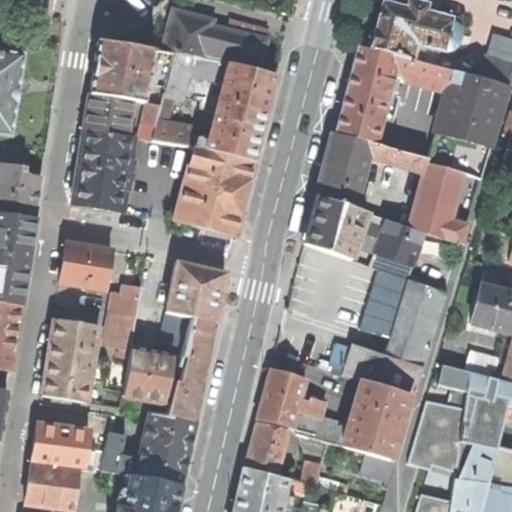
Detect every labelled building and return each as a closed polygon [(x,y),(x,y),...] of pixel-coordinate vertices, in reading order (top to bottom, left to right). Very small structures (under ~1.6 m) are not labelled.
[(375,31),(370,50),(397,57),(420,63),(424,48),(441,52),(450,19),(432,14),(434,6),(409,0),(400,0),(398,7),(382,3),(378,17),(375,31)] [(208,59),(229,64),(251,70),(257,45),(209,32),(211,21),(171,11),(161,51),(174,54),(193,57),(208,59)] [(370,50),(375,31),(364,28),(359,47),(370,50)] [(93,66),(88,95),(130,103),(142,105),(145,85),(150,86),(154,63),(156,51),(98,41),(93,66)] [(392,76),(397,57),(370,50),(359,47),(351,75),(343,106),(381,117),(392,76)] [(484,80),(494,83),(502,53),(488,50),(480,79),(484,80)] [(161,51),(156,51),(154,63),(171,66),(174,54),(161,51)] [(0,135),(9,136),(15,96),(22,56),(0,52),(0,135)] [(507,86),(511,69),(511,56),(502,53),(494,83),(507,86)] [(193,57),(174,54),(171,66),(165,93),(164,98),(168,99),(183,102),(189,77),(193,57)] [(205,79),(208,59),(193,57),(189,77),(205,79)] [(446,93),(452,71),(420,63),(397,57),(392,76),(398,78),(398,80),(446,93)] [(219,104),(265,115),(275,76),(265,74),(262,73),(251,70),(229,64),(219,104)] [(426,165),(460,175),(484,80),(480,79),(452,71),(446,93),(427,160),(426,165)] [(460,175),(462,175),(481,181),(507,86),(494,83),(484,80),(460,175)] [(163,123),(168,99),(164,98),(165,93),(162,92),(158,109),(155,121),(163,123)] [(87,112),(84,130),(127,137),(130,103),(88,95),(87,112)] [(260,135),(265,115),(219,104),(209,143),(207,153),(252,164),(260,135)] [(146,106),(142,125),(154,127),(155,121),(158,109),(146,106)] [(381,117),(343,106),(336,134),(372,144),(374,145),(381,117)] [(189,128),(163,123),(155,121),(154,127),(151,142),(194,149),(207,153),(209,143),(190,138),(191,131),(189,128)] [(151,142),(154,127),(142,125),(139,140),(151,142)] [(78,167),(72,204),(121,212),(134,139),(127,137),(84,130),(78,167)] [(320,181),(359,191),(367,158),(372,144),(336,134),(332,133),(326,159),(320,181)] [(511,134),(502,167),(511,170),(511,134)] [(389,136),(386,148),(410,155),(414,143),(389,136)] [(374,145),(372,144),(367,158),(423,174),(426,165),(427,160),(410,155),(386,148),(374,145)] [(194,149),(175,222),(234,237),(243,202),(252,164),(207,153),(194,149)] [(0,213),(34,219),(37,197),(40,179),(21,176),(23,169),(0,165),(0,213)] [(460,175),(426,165),(423,174),(417,195),(454,205),(462,175),(460,175)] [(320,181),(316,196),(354,210),(359,191),(320,181)] [(424,233),(444,240),(448,225),(454,205),(417,195),(408,228),(424,233)] [(310,221),(304,245),(351,260),(357,242),(367,214),(354,210),(316,196),(310,221)] [(464,208),(454,205),(448,225),(458,228),(464,208)] [(0,304),(20,307),(27,259),(34,219),(0,213),(0,304)] [(376,248),(386,221),(367,214),(357,242),(376,248)] [(376,248),(376,250),(414,263),(424,233),(408,228),(386,221),(376,248)] [(62,263),(59,283),(104,291),(110,251),(66,243),(62,263)] [(370,267),(408,280),(414,263),(376,250),(370,267)] [(166,313),(190,319),(213,325),(219,302),(224,276),(175,264),(166,313)] [(480,286),(511,293),(511,276),(485,270),(480,286)] [(403,310),(437,322),(446,292),(412,282),(403,310)] [(123,295),(120,311),(137,313),(141,288),(133,286),(131,296),(123,295)] [(511,293),(480,286),(471,324),(511,334),(511,293)] [(0,369),(10,371),(15,340),(20,307),(0,304),(0,369)] [(430,347),(437,322),(403,310),(400,322),(395,336),(408,340),(430,347)] [(190,319),(166,313),(161,342),(182,347),(190,319)] [(113,347),(130,350),(135,321),(118,318),(113,347)] [(182,347),(179,359),(185,360),(207,364),(210,347),(213,325),(190,319),(182,347)] [(46,362),(41,396),(86,403),(98,330),(53,322),(46,362)] [(395,336),(388,360),(401,364),(404,354),(408,340),(395,336)] [(408,340),(404,354),(426,361),(430,347),(408,340)] [(511,383),(511,347),(503,381),(511,383)] [(342,376),(361,382),(410,396),(414,398),(422,371),(401,364),(388,360),(350,349),(342,376)] [(171,357),(130,350),(122,396),(163,403),(171,357)] [(469,352),(464,371),(493,378),(498,359),(469,352)] [(422,371),(426,361),(404,354),(401,364),(422,371)] [(168,404),(175,405),(185,360),(179,359),(177,368),(181,369),(178,384),(173,383),(168,404)] [(172,419),(194,423),(201,392),(207,364),(185,360),(175,405),(172,419)] [(454,477),(488,487),(492,469),(497,449),(503,428),(509,406),(511,392),(511,383),(503,381),(493,378),(464,371),(443,365),(437,386),(455,391),(451,409),(424,401),(407,464),(430,470),(431,466),(455,473),(454,477)] [(264,392),(256,419),(291,429),(300,397),(305,381),(270,371),(264,392)] [(348,426),(342,448),(379,458),(391,461),(400,429),(402,430),(404,424),(402,423),(410,396),(361,382),(357,396),(348,426)] [(307,415),(309,408),(311,400),(300,397),(291,429),(295,434),(314,439),(313,440),(342,448),(348,426),(324,419),(307,415)] [(311,400),(309,408),(326,413),(328,405),(311,400)] [(307,415),(324,419),(326,413),(309,408),(307,415)] [(141,451),(135,478),(148,479),(180,488),(187,454),(194,423),(172,419),(149,414),(141,451)] [(78,471),(82,472),(86,445),(88,432),(36,424),(33,443),(30,464),(78,471)] [(245,465),(276,473),(280,458),(287,432),(255,424),(250,443),(245,465)] [(107,435),(103,458),(100,474),(113,475),(120,437),(107,435)] [(88,472),(91,456),(92,446),(86,445),(82,472),(88,472)] [(135,478),(141,451),(122,446),(116,475),(123,476),(135,478)] [(511,452),(497,449),(492,469),(511,474),(511,452)] [(91,456),(88,472),(100,474),(103,458),(91,456)] [(321,467),(280,458),(276,473),(275,476),(288,480),(316,487),(321,467)] [(391,461),(379,458),(373,477),(389,482),(395,462),(391,461)] [(78,471),(30,464),(27,484),(25,504),(72,511),(78,471)] [(279,511),(282,505),(284,497),(288,480),(275,476),(244,469),(236,499),(233,511),(279,511)] [(482,511),(487,511),(511,511),(511,474),(492,469),(488,487),(482,511)] [(123,476),(116,511),(174,511),(180,488),(148,479),(135,478),(123,476)] [(481,511),(482,511),(488,487),(454,477),(447,502),(419,494),(414,511),(481,511)] [(332,493),(326,511),(358,511),(362,501),(332,493)] [(291,499),(284,497),(282,505),(289,507),(291,499)]
